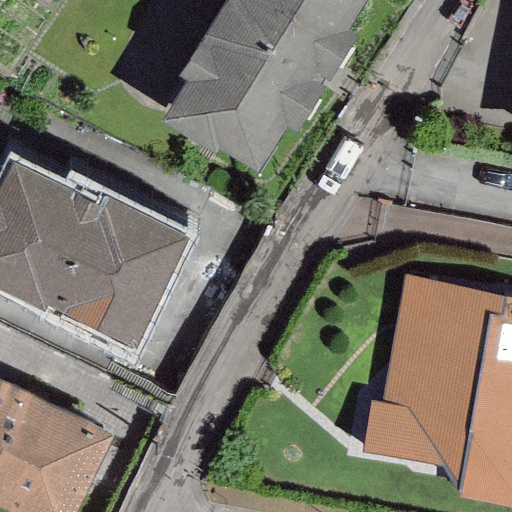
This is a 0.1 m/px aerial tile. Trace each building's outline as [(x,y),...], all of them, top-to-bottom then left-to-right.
[(349,0),(227,0),(190,58),(199,64),(173,104),(212,130),(215,124),(253,149),(285,100),(293,106),(312,77),(305,73),(319,51),(326,55),(345,25),(337,20),(349,0)] [(100,194),(16,152),(0,183),(0,262),(41,284),(46,275),(134,318),(181,221),(105,184),(100,194)] [(511,287),(398,270),(366,481),(511,502),(511,287)] [(313,332),(321,317),(284,297),(279,294),(271,310),(313,332)] [(292,372),(313,332),(265,306),(244,346),(292,372)] [(321,317),(313,332),(292,372),(289,378),(316,393),(349,331),(321,317)] [(0,378),(0,486),(52,511),(60,511),(103,425),(1,376),(0,378)]
